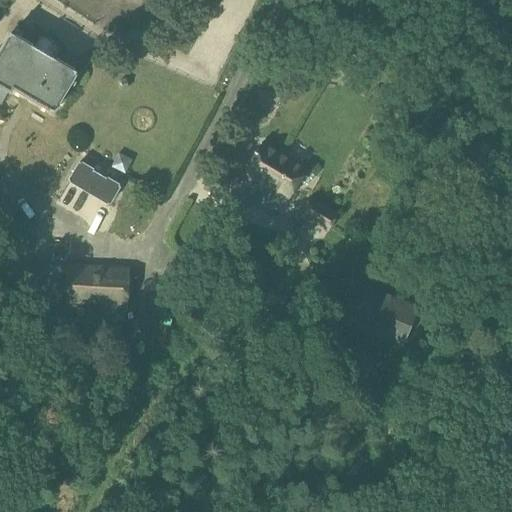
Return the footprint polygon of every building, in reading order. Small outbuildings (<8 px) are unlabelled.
[(0,87),(7,92),(9,93),(12,90),(51,113),(75,73),(52,59),(57,50),(58,50),(56,47),(54,43),(52,41),(48,40),(46,39),(43,38),(40,38),(38,39),(38,40),(34,49),(10,35),(0,51),(0,87)] [(265,188),(283,157),(262,145),(239,184),(251,193),(252,191),(257,194),(263,186),(265,188)] [(283,157),(265,188),(271,191),(267,200),(281,208),(304,169),(283,157)] [(81,162),(77,163),(68,178),(69,183),(106,205),(110,204),(120,188),(119,184),(81,162)] [(206,177),(198,191),(215,200),(222,186),(206,177)] [(301,219),(325,233),(337,213),(313,199),(301,219)] [(67,263),(64,306),(126,310),(128,267),(67,263)] [(355,281),(339,321),(401,346),(418,306),(355,281)] [(26,384),(9,364),(0,370),(0,397),(4,402),(26,384)]
